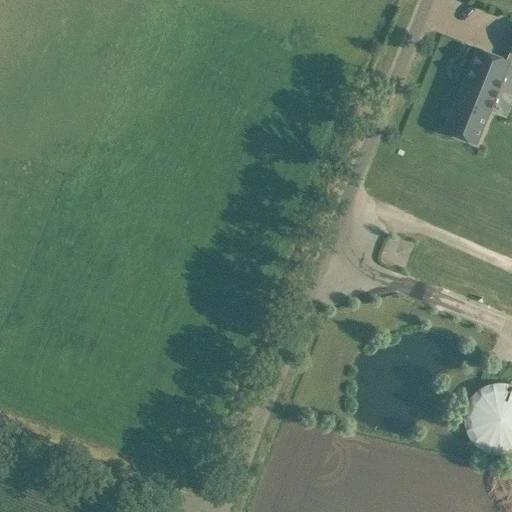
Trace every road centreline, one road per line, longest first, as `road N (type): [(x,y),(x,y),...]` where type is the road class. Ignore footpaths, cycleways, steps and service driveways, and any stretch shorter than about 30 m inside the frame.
road 1 (unclassified): [(221,511),(428,0)]
road 2 (unclassified): [(221,511),(0,428)]
